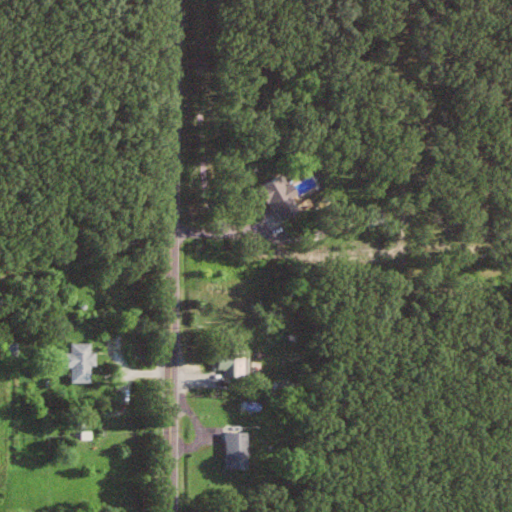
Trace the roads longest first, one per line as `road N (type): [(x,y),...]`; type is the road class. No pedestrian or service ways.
road 1 (tertiary): [(172,511),(174,0)]
road 2 (residential): [(196,0),(205,205),(174,217)]
